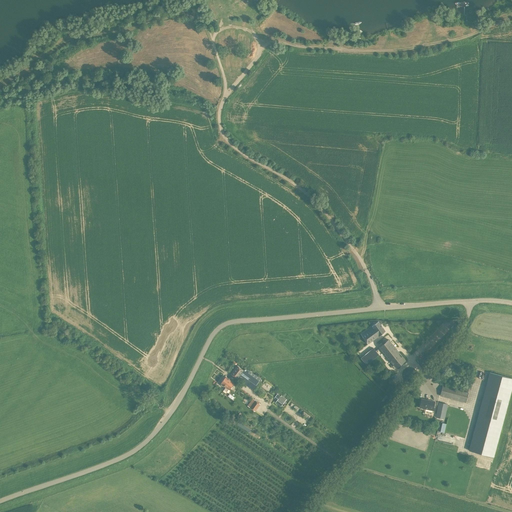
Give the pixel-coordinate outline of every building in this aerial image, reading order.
[(378,321),(360,334),(368,344),(385,331),(378,321)] [(389,340),(380,347),(393,364),(391,366),(394,369),(396,367),(405,360),(389,340)] [(373,348),(361,358),(366,365),(379,355),(373,348)] [(234,369),(231,374),(253,390),(259,381),(236,365),(233,369),(234,369)] [(511,378),(490,373),(469,450),(493,457),(511,388),(511,378)] [(221,383),(220,385),(223,387),(224,386),(226,387),(224,390),(226,392),(229,389),(234,383),(232,381),(233,380),(230,377),(229,379),(226,377),(221,383)] [(443,385),(440,396),(466,403),(469,392),(443,385)] [(285,399),(280,395),(279,396),(277,394),(275,397),(278,399),(275,402),(280,406),(285,399)] [(253,398),(247,406),(255,411),(260,404),(253,398)] [(421,398),(419,408),(433,411),(435,401),(421,398)] [(439,402),(436,417),(445,419),(448,404),(439,402)]
